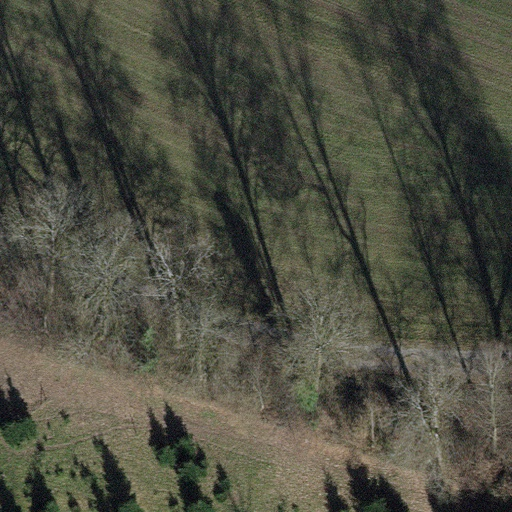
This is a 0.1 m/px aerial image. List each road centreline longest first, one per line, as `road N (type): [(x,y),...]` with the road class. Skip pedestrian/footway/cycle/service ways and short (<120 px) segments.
road 1 (track): [(0,230),(291,345),(511,367)]
road 2 (track): [(511,412),(401,356)]
